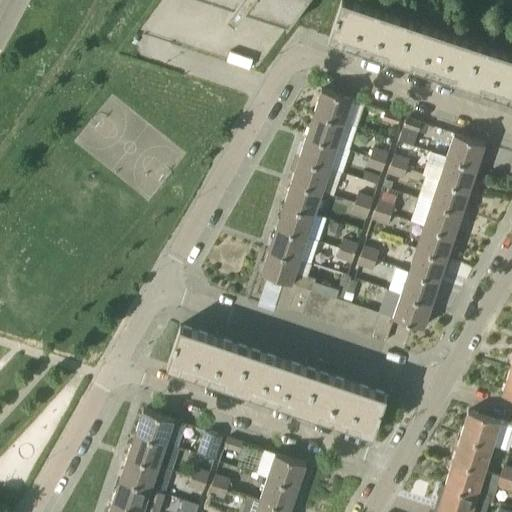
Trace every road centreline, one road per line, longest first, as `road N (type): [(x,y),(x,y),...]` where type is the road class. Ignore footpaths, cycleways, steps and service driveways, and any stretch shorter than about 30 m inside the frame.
road 1 (residential): [(158,290),(288,63),(302,57),(511,125)]
road 2 (motorway): [(0,341),(128,191),(271,0)]
road 3 (motorway): [(211,0),(0,262)]
road 4 (residential): [(397,465),(113,372)]
road 5 (residential): [(437,385),(158,290)]
road 6 (residential): [(32,511),(113,372)]
road 7 (residential): [(437,385),(511,254)]
